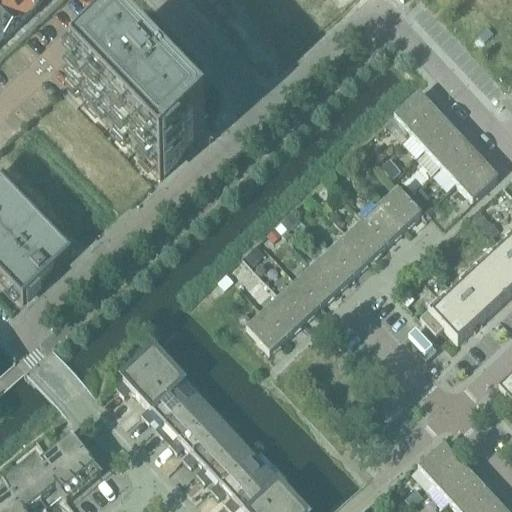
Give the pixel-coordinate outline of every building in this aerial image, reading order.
[(21,0),(0,0),(0,6),(20,28),(35,13),(21,0)] [(21,0),(35,13),(48,0),(21,0)] [(246,0),(296,55),(336,19),(319,0),(246,0)] [(0,6),(0,38),(4,43),(5,44),(21,28),(20,28),(0,6)] [(115,47),(70,90),(160,183),(205,141),(115,47)] [(393,123),(410,140),(435,117),(419,99),(393,123)] [(410,140),(425,157),(450,134),(435,117),(410,140)] [(425,157),(441,174),(466,150),(450,134),(425,157)] [(441,174),(456,191),(481,167),(466,150),(441,174)] [(481,167),(456,191),(472,208),(497,184),(481,167)] [(71,261),(0,187),(0,283),(23,307),(71,261)] [(397,195),(380,211),(403,236),(421,220),(397,195)] [(380,211),(363,226),(387,252),(403,236),(380,211)] [(363,226),(346,242),(370,267),(387,252),(363,226)] [(511,238),(497,253),(511,268),(511,238)] [(346,242),(330,257),(353,283),(370,267),(346,242)] [(511,268),(497,253),(474,274),(504,306),(511,298),(511,268)] [(330,257),(313,273),(336,298),(353,283),(330,257)] [(313,273),(296,288),(320,314),(336,298),(313,273)] [(474,274),(451,296),(480,328),(481,328),(504,306),(474,274)] [(296,288),(279,304),(303,329),(320,314),(296,288)] [(451,296),(428,317),(444,334),(443,334),(457,350),(473,335),(475,336),(482,329),(481,328),(480,328),(451,296)] [(279,304),(263,319),(286,345),(303,329),(279,304)] [(428,317),(420,325),(435,342),(443,334),(444,334),(428,317)] [(286,345),(263,319),(245,335),(269,361),(286,345)] [(101,407),(56,356),(42,369),(30,380),(75,430),(87,420),(101,407)] [(130,396),(147,414),(151,417),(181,389),(153,358),(115,393),(123,402),(130,396)] [(511,413),(511,385),(498,398),(511,413)] [(156,423),(161,429),(163,431),(194,402),(181,389),(151,417),(147,414),(140,420),(149,429),(156,423)] [(170,438),(175,444),(177,446),(208,417),(194,402),(163,431),(161,429),(154,435),(163,444),(170,438)] [(184,453),(189,459),(191,461),(222,432),(208,417),(177,446),(175,444),(168,450),(177,459),(184,453)] [(197,467),(203,474),(205,476),(236,447),(222,432),(191,461),(189,459),(182,465),(190,474),(197,467)] [(65,441),(50,453),(83,493),(100,480),(67,439),(65,441)] [(211,482),(217,488),(219,491),(249,462),(236,447),(205,476),(203,474),(196,480),(204,489),(211,482)] [(417,474),(433,491),(459,468),(443,450),(417,474)] [(35,465),(34,466),(68,506),(83,493),(50,453),(36,466),(35,465)] [(225,497),(231,503),(232,503),(235,506),(265,478),(274,470),(260,455),(251,464),(249,462),(219,491),(217,488),(210,495),(218,504),(225,497)] [(18,478),(44,511),(47,511),(61,501),(66,507),(68,506),(34,466),(19,479),(18,478)] [(433,491),(449,508),(474,484),(459,468),(433,491)] [(18,480),(2,491),(17,511),(44,511),(18,478),(18,479),(18,480)] [(258,511),(278,493),(265,478),(235,506),(232,503),(231,503),(224,510),(225,511),(258,511)] [(449,508),(452,511),(477,511),(490,501),(474,484),(449,508)] [(373,485),(342,511),(368,511),(384,497),(378,490),(373,485)] [(1,492),(0,493),(0,511),(17,511),(2,491),(1,492)] [(258,511),(295,511),(278,493),(258,511)] [(477,511),(499,511),(490,501),(477,511)]
